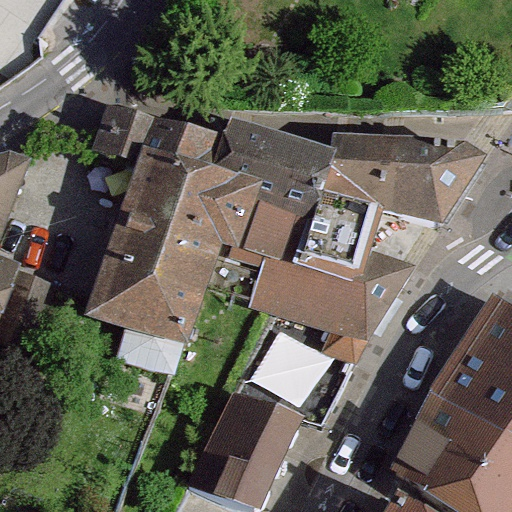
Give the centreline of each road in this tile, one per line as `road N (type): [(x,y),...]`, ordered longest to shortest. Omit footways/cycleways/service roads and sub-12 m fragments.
road 1 (residential): [(511,238),(449,288),(412,338),(322,511)]
road 2 (tertiary): [(0,126),(78,73),(143,0)]
